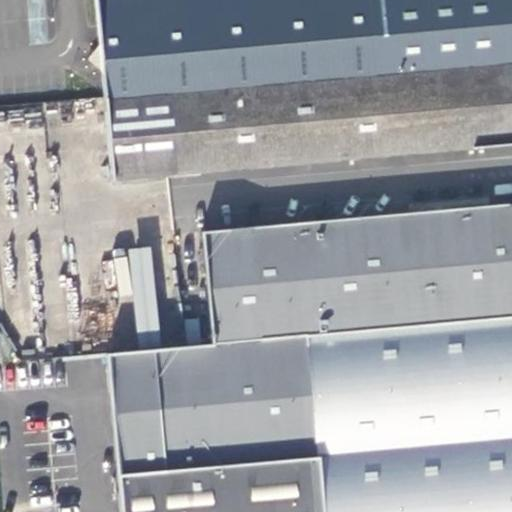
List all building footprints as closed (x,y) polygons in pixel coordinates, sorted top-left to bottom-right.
[(93,0),(102,99),(103,99),(373,74),(366,0),(93,0)] [(511,0),(366,0),(373,74),(511,61),(511,0)] [(511,61),(373,74),(103,99),(110,180),(372,152),(511,142),(511,61)] [(511,318),(511,205),(199,233),(209,345),(511,318)] [(129,249),(130,266),(150,265),(149,247),(129,249)] [(511,511),(511,318),(209,345),(110,354),(123,511),(511,511)]
